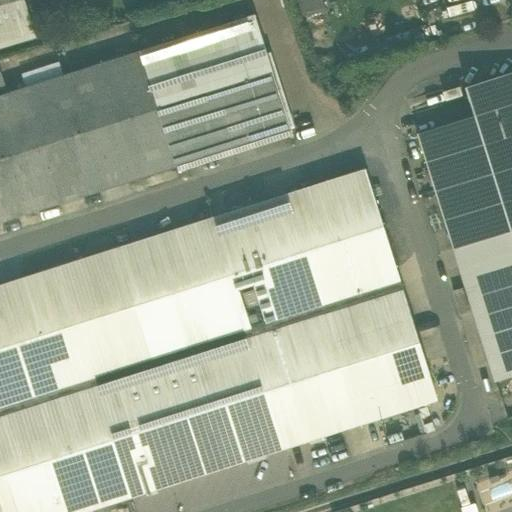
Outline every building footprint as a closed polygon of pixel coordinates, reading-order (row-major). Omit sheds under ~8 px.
[(24,0),(0,0),(0,47),(35,37),(24,0)] [(292,0),(301,24),(321,17),(315,0),(292,0)] [(255,15),(140,51),(177,167),(291,130),(255,15)] [(140,51),(64,76),(101,191),(177,167),(140,51)] [(417,134),(453,249),(511,230),(511,72),(465,87),(475,116),(417,134)] [(0,222),(101,191),(64,76),(8,94),(0,95),(0,222)] [(365,169),(289,193),(325,308),(362,424),(438,400),(365,169)] [(289,193),(211,218),(247,333),(325,308),(289,193)] [(0,411),(95,382),(247,333),(211,218),(0,285),(0,411)] [(511,376),(511,230),(453,249),(495,382),(511,376)] [(325,308),(247,333),(283,449),(362,424),(325,308)] [(131,497),(283,449),(247,333),(95,382),(131,497)] [(0,511),(83,511),(131,497),(95,382),(0,411),(0,511)] [(478,511),(475,503),(460,508),(461,511),(478,511)]
